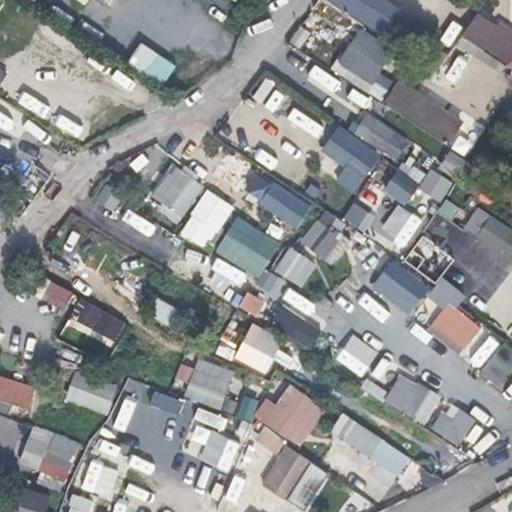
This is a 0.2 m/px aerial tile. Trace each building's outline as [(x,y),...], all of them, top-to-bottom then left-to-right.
[(318,0),(306,19),(330,35),(345,11),(378,32),(389,16),(364,0),(318,0)] [(511,32),(478,8),(459,34),(511,72),(511,32)] [(334,63),(371,84),(392,47),(355,27),(334,63)] [(126,61),(162,74),(170,52),(134,39),(126,61)] [(435,82),(450,92),(467,67),(451,57),(435,82)] [(464,157),(481,130),(398,75),(380,102),(464,157)] [(304,78),(297,88),(323,107),(330,97),(304,78)] [(250,101),(275,111),(284,90),(258,80),(250,101)] [(292,107),(286,116),(314,136),(321,126),(292,107)] [(92,135),(112,119),(105,110),(85,125),(92,135)] [(352,136),(397,158),(408,137),(362,115),(352,136)] [(319,151),(342,164),(333,182),(354,194),(378,150),(333,125),(319,151)] [(216,164),(232,173),(241,158),(225,149),(216,164)] [(435,169),(454,182),(465,165),(446,152),(435,169)] [(175,222),(203,187),(173,163),(145,198),(175,222)] [(368,186),(391,201),(405,178),(382,163),(368,186)] [(298,182),(323,208),(338,195),(313,168),(298,182)] [(428,168),(416,188),(441,203),(453,182),(428,168)] [(239,202),(244,192),(216,177),(211,187),(239,202)] [(288,234),(308,205),(271,180),(251,209),(288,234)] [(112,212),(122,196),(101,184),(92,200),(112,212)] [(358,200),(379,211),(386,198),(365,186),(358,200)] [(452,222),(460,208),(443,198),(435,212),(452,222)] [(380,229),(407,247),(426,217),(400,200),(380,229)] [(341,219),(363,234),(374,216),(353,202),(341,219)] [(511,227),(473,208),(460,233),(511,258),(511,227)] [(315,213),(301,246),(335,261),(349,228),(315,213)] [(212,250),(256,277),(278,242),(234,215),(212,250)] [(99,233),(80,254),(110,281),(128,261),(99,233)] [(191,278),(203,251),(174,238),(162,265),(191,278)] [(368,243),(355,257),(367,269),(381,255),(368,243)] [(301,288),(315,263),(285,246),(271,271),(301,288)] [(232,302),(245,273),(216,259),(202,288),(232,302)] [(139,291),(150,271),(131,260),(119,280),(139,291)] [(392,263),(384,272),(408,292),(415,283),(392,263)] [(55,317),(69,293),(41,276),(26,301),(55,317)] [(479,325),(454,308),(464,294),(438,277),(424,298),(439,307),(424,330),(461,353),(479,325)] [(255,316),(263,299),(244,290),(236,307),(255,316)] [(145,314),(191,337),(202,316),(156,293),(145,314)] [(77,298),(63,326),(112,349),(126,321),(77,298)] [(265,322),(308,349),(320,329),(277,302),(265,322)] [(334,360),(361,377),(377,352),(350,334),(334,360)] [(511,348),(501,341),(478,372),(498,387),(511,368),(511,348)] [(192,358),(182,399),(222,408),(231,367),(192,358)] [(0,401),(24,411),(35,382),(0,369),(0,401)] [(73,369),(62,399),(104,414),(115,385),(73,369)] [(396,374),(381,403),(425,424),(439,394),(396,374)] [(260,397),(249,421),(304,444),(322,402),(283,386),(276,404),(260,397)] [(449,403),(431,430),(457,447),(475,419),(449,403)] [(325,436),(348,449),(333,474),(382,502),(409,456),(338,414),(325,436)] [(273,454),(283,439),(261,424),(251,439),(273,454)] [(191,425),(180,450),(207,462),(217,437),(191,425)] [(67,477),(77,439),(28,427),(18,465),(67,477)] [(306,432),(302,453),(327,458),(331,437),(306,432)] [(256,478),(271,488),(295,452),(280,442),(256,478)] [(114,453),(108,466),(129,476),(135,464),(114,453)] [(271,490),(301,509),(325,472),(295,453),(271,490)] [(79,489),(109,498),(118,470),(88,460),(79,489)] [(21,484),(12,511),(44,511),(50,493),(21,484)]
